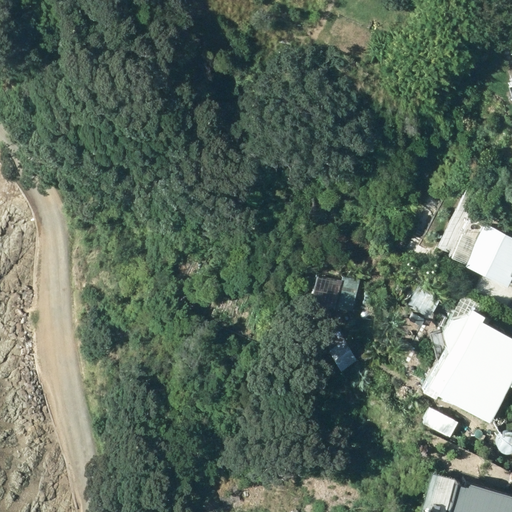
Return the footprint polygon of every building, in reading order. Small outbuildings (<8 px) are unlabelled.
[(508,289),(511,280),(511,240),(485,228),(478,244),(463,237),(452,259),(467,266),(466,269),(508,289)] [(419,290),(439,300),(446,284),(426,275),(419,290)] [(343,279),(337,310),(353,313),(359,282),(343,279)] [(341,318),(320,328),(339,366),(360,355),(341,318)] [(439,395),(437,398),(491,426),(511,388),(511,342),(468,320),(432,391),(439,395)] [(451,511),(511,511),(511,496),(460,482),(451,511)]
